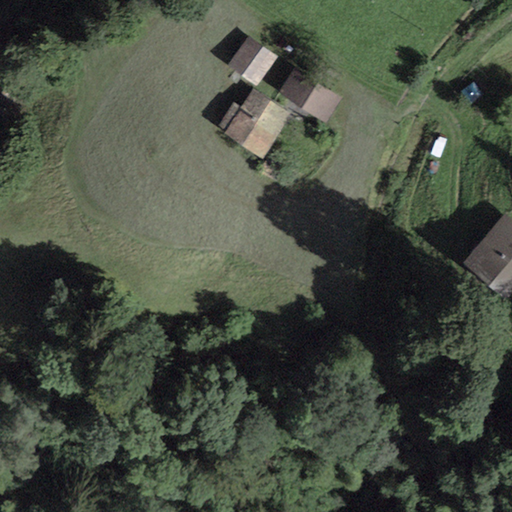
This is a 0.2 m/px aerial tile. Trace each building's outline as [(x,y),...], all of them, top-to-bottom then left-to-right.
[(250,40),(234,61),(255,76),(270,56),(250,40)] [(296,71),(286,87),(323,112),(334,96),(296,71)] [(241,107),(228,126),(257,145),(283,106),(257,90),(244,110),(241,107)] [(222,122),(228,126),(241,107),(234,104),(222,122)] [(268,158),(262,169),(274,176),(280,163),(268,158)] [(473,255),(508,287),(511,282),(511,239),(511,241),(497,228),(473,255)]
